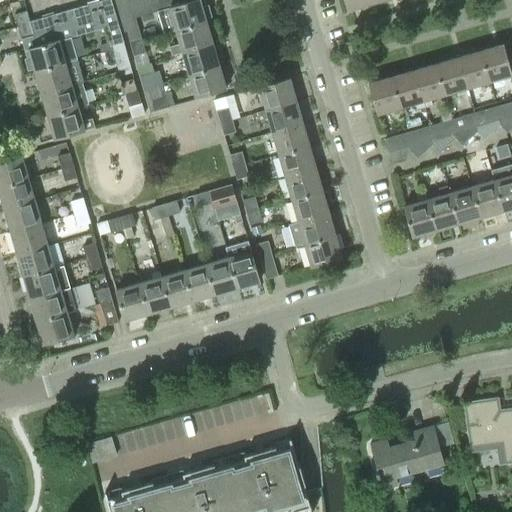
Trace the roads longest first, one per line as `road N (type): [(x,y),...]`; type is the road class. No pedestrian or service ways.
road 1 (residential): [(387,292),(299,0)]
road 2 (residential): [(13,399),(269,324)]
road 3 (residential): [(297,420),(511,363)]
road 4 (residential): [(297,420),(97,473)]
road 5 (residential): [(387,292),(511,252)]
road 6 (residential): [(269,324),(387,292)]
